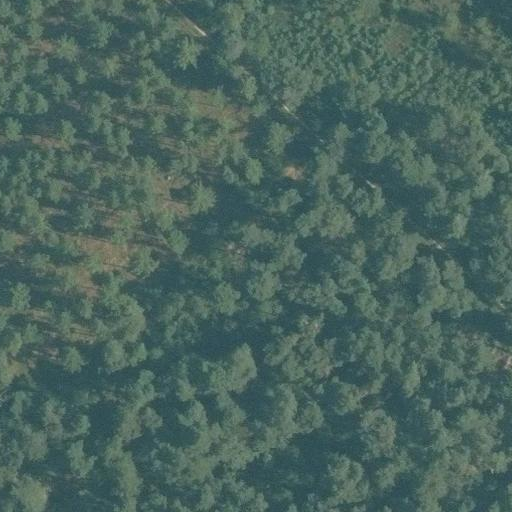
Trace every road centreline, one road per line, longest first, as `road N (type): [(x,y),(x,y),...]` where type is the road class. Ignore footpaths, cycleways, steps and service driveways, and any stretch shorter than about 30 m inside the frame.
road 1 (track): [(163,0),(511,313)]
road 2 (track): [(198,511),(0,329)]
